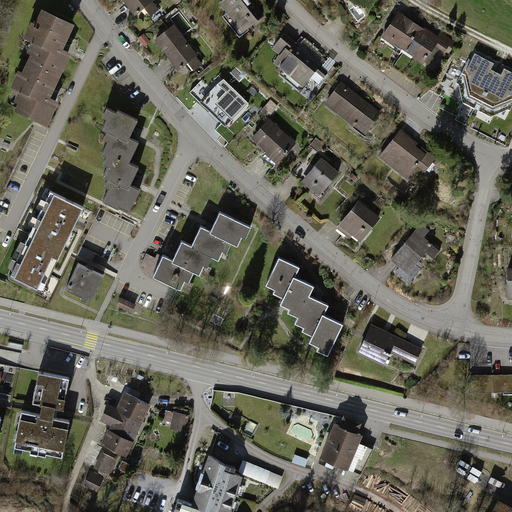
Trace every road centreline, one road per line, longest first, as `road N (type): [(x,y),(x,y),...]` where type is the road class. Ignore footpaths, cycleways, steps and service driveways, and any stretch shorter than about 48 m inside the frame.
road 1 (secondary): [(511,445),(0,317)]
road 2 (residential): [(454,328),(391,303),(196,142)]
road 3 (residential): [(285,0),(488,164)]
road 4 (unknown): [(200,398),(240,456),(347,488),(392,511)]
road 5 (residential): [(196,142),(81,0)]
road 6 (residential): [(488,164),(454,328)]
road 7 (residential): [(196,142),(117,281)]
